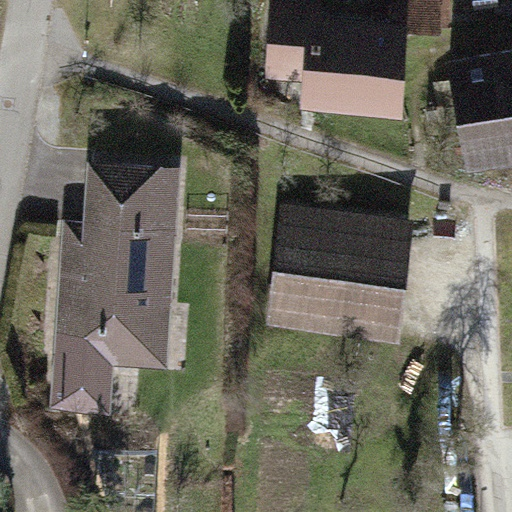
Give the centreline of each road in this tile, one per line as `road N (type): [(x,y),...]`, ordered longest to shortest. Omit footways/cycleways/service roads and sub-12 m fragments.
road 1 (residential): [(0,200),(34,0)]
road 2 (residential): [(511,468),(497,324)]
